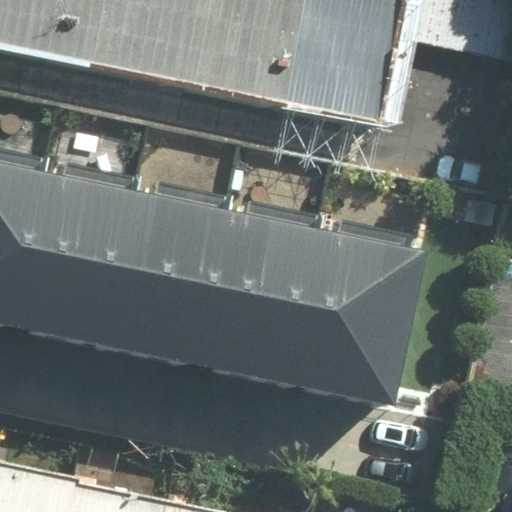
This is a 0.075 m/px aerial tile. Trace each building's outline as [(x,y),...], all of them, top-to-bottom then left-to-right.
[(0,0),(0,54),(372,135),(401,0),(0,0)] [(511,47),(511,0),(407,0),(401,42),(510,59),(511,47)] [(0,168),(0,329),(4,330),(38,177),(0,168)] [(38,177),(4,330),(99,351),(132,197),(38,177)] [(132,197),(99,351),(193,371),(227,218),(132,197)] [(227,218),(193,371),(288,392),(321,238),(227,218)] [(321,238),(288,392),(383,412),(416,259),(321,238)] [(214,511),(0,466),(0,511),(214,511)]
